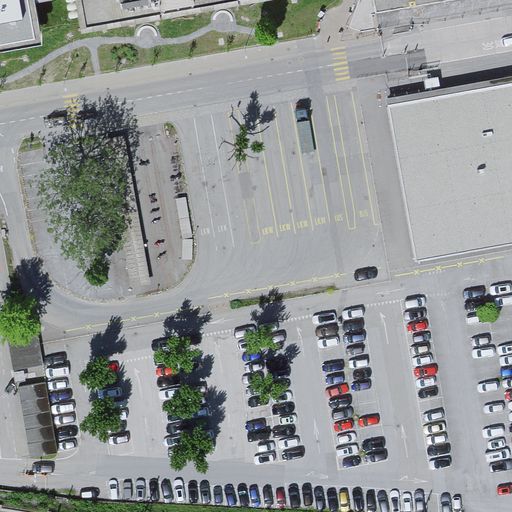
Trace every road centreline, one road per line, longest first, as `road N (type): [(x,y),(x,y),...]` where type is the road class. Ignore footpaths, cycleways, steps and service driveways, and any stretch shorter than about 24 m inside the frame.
road 1 (residential): [(0,172),(25,264),(63,304),(106,314),(326,276),(342,247),(314,90),(283,73)]
road 2 (residential): [(0,122),(283,73)]
road 3 (residential): [(283,73),(450,43)]
